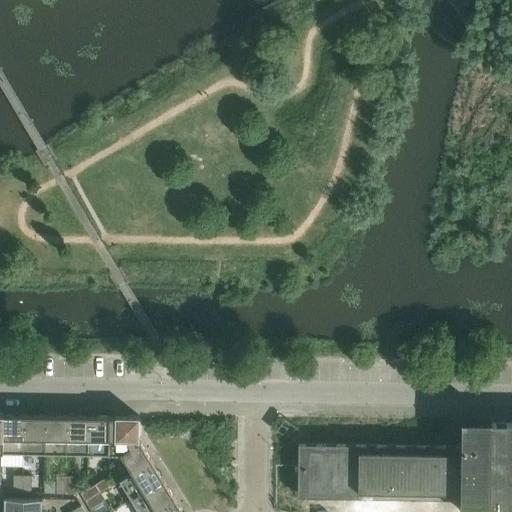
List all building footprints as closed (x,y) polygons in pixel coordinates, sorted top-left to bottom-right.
[(1,452),(23,453),(24,415),(3,415),(3,413),(2,413),(1,452)] [(23,453),(45,453),(45,415),(24,415),(23,453)] [(45,453),(66,453),(67,416),(45,415),(45,453)] [(121,454),(132,472),(132,473),(152,461),(138,439),(139,416),(115,415),(115,417),(110,417),(110,454),(121,454)] [(66,453),(88,454),(88,416),(67,416),(66,453)] [(110,417),(88,416),(88,454),(110,454),(110,417)] [(302,420),(281,419),(280,457),(290,457),(290,465),(301,465),(301,457),(302,420)] [(322,420),(302,420),(301,457),(310,457),(310,465),(322,465),(322,420)] [(342,420),(322,420),(322,465),(333,465),(333,458),(342,458),(342,420)] [(363,420),(342,420),(342,458),(351,458),(351,465),(362,466),(363,420)] [(383,421),(363,420),(362,466),(374,466),(374,458),(383,458),(383,421)] [(404,421),(383,421),(383,458),(392,458),(392,466),(403,466),(404,421)] [(424,421),(404,421),(403,466),(415,466),(415,459),(424,459),(424,421)] [(444,421),(424,421),(424,459),(432,459),(432,466),(444,467),(444,421)] [(465,422),(444,421),(444,467),(455,467),(456,459),(464,459),(465,422)] [(485,422),(465,422),(464,459),(473,459),(473,467),(485,467),(485,422)] [(507,422),(485,422),(485,467),(496,467),(496,460),(506,460),(507,422)] [(132,473),(132,472),(119,480),(131,499),(163,480),(152,461),(132,473)] [(13,492),(23,493),(23,475),(14,475),(13,492)] [(23,475),(23,493),(31,493),(32,476),(23,475)] [(57,493),(66,493),(66,476),(57,476),(57,493)] [(66,476),(66,493),(75,493),(75,476),(66,476)] [(151,511),(174,498),(163,480),(131,499),(139,511),(151,511)] [(81,493),(86,501),(100,492),(96,484),(81,493)] [(100,492),(86,501),(90,509),(105,500),(100,492)] [(4,511),(41,511),(42,501),(42,499),(40,499),(7,499),(7,498),(4,498),(4,501),(4,511)] [(183,511),(174,498),(151,511),(183,511)]
